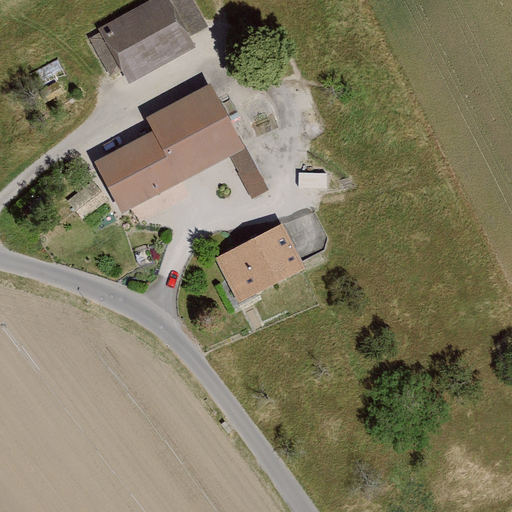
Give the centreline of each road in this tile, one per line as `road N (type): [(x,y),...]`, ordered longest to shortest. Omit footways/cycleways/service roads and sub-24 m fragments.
road 1 (residential): [(303,511),(186,350),(125,302),(0,260)]
road 2 (unknown): [(0,207),(69,133),(202,52)]
road 3 (unknown): [(150,322),(169,258),(191,224),(266,178)]
